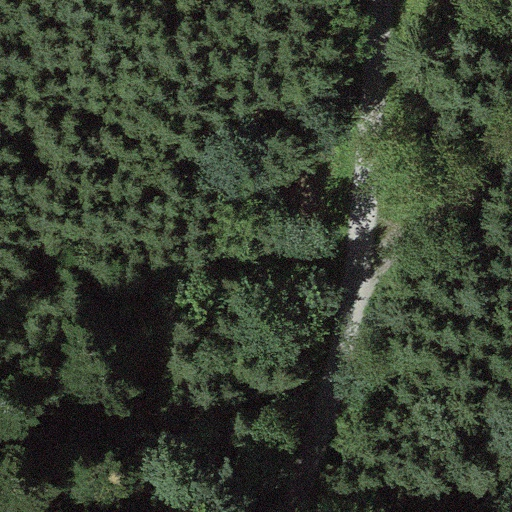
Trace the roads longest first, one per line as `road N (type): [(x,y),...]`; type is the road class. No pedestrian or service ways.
road 1 (track): [(511,176),(378,268),(286,511)]
road 2 (track): [(378,268),(388,0)]
